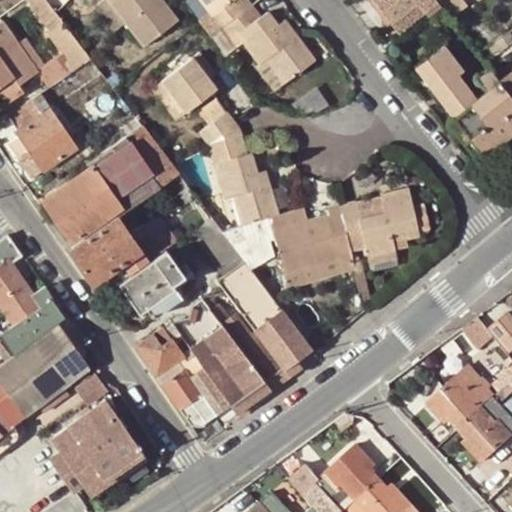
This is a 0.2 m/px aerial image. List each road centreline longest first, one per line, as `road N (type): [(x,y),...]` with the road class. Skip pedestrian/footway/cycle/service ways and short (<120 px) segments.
road 1 (residential): [(202,482),(10,203)]
road 2 (residential): [(499,255),(313,0)]
road 3 (tertiary): [(499,255),(344,374)]
road 4 (residential): [(470,511),(344,374)]
road 5 (tertiary): [(344,374),(202,482)]
